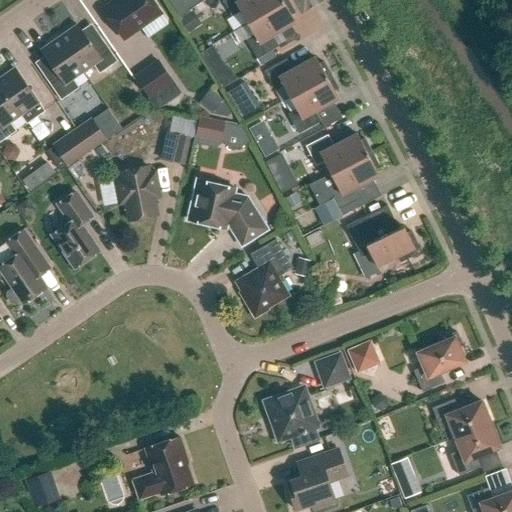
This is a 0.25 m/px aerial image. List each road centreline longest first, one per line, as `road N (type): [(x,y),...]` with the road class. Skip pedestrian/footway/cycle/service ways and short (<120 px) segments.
road 1 (residential): [(235,366),(208,310),(179,280),(156,273),(110,289),(0,366)]
road 2 (residential): [(475,273),(335,0)]
road 3 (residential): [(235,366),(475,273)]
road 4 (residential): [(255,511),(223,415),(235,366)]
